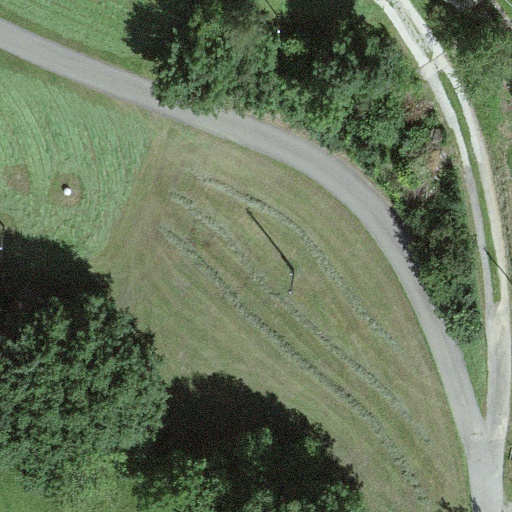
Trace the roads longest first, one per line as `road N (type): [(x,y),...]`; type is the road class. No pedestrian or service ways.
road 1 (unclassified): [(0,72),(300,182),(381,252),(470,487),(469,511)]
road 2 (track): [(470,487),(485,351),(472,231),(425,107),(362,0)]
